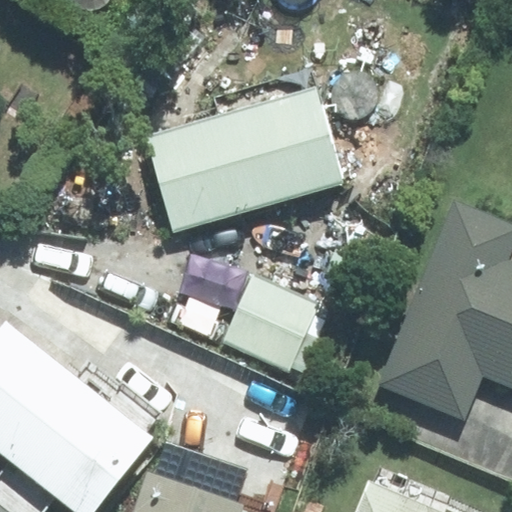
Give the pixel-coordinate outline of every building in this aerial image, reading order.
[(309,93),(144,142),(171,236),(335,189),(309,93)] [(511,269),(501,266),(511,236),(511,227),(450,204),(380,386),(463,419),(478,381),(511,393),(511,269)] [(248,277),(219,348),(287,376),(315,307),(248,277)] [(0,331),(0,330),(0,461),(62,511),(89,511),(144,444),(0,331)] [(225,511),(144,484),(134,511),(225,511)] [(416,511),(363,489),(353,511),(416,511)]
